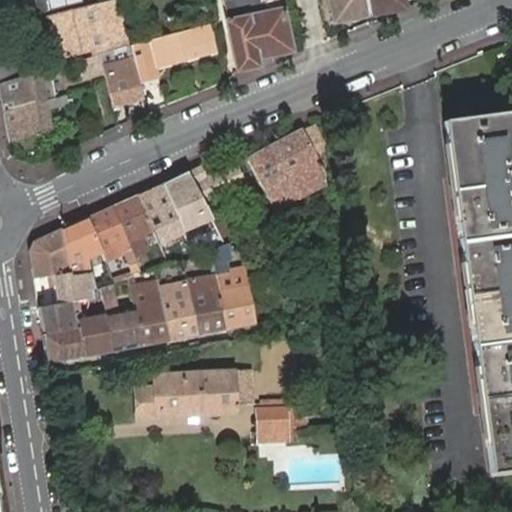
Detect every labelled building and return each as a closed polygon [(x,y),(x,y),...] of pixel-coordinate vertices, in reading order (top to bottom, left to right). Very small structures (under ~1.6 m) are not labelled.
[(29,0),(31,8),(38,7),(40,13),(49,10),(65,6),(83,2),(82,0),(29,0)] [(124,49),(127,48),(115,0),(113,0),(100,3),(45,17),(55,60),(90,51),(92,58),(97,57),(112,52),(121,50),(124,49)] [(263,0),(227,0),(224,1),(238,71),(256,68),(255,60),(291,53),(283,13),(267,16),(263,0)] [(329,0),(334,21),(368,14),(365,0),(329,0)] [(365,0),(368,14),(402,8),(400,0),(365,0)] [(210,50),(201,24),(160,38),(165,65),(210,50)] [(165,65),(160,38),(130,47),(137,84),(156,78),(154,68),(165,65)] [(137,84),(130,47),(127,48),(124,49),(127,60),(115,63),(112,52),(97,57),(104,80),(105,84),(112,108),(141,100),(139,91),(137,84)] [(97,57),(92,58),(81,61),(87,84),(104,80),(97,57)] [(0,66),(0,83),(28,76),(25,61),(0,66)] [(28,76),(0,83),(0,91),(4,112),(44,101),(39,73),(28,76)] [(44,101),(4,112),(10,142),(51,131),(46,111),(70,104),(68,95),(44,101)] [(496,473),(511,470),(511,116),(449,126),(458,186),(449,187),(482,410),(486,410),(496,473)] [(441,128),(449,187),(458,186),(449,126),(441,128)] [(312,131),(303,135),(311,152),(320,152),(320,146),(312,131)] [(302,198),(325,186),(324,176),(323,175),(320,152),(311,152),(303,135),(302,133),(276,146),(247,161),(271,206),(299,192),(302,198)] [(204,182),(199,171),(188,175),(202,207),(243,188),(234,169),(204,182)] [(202,207),(188,175),(163,187),(182,232),(200,224),(203,231),(206,230),(209,237),(214,234),(202,207)] [(183,234),(182,232),(163,187),(136,200),(158,247),(183,234)] [(158,247),(136,200),(113,211),(129,245),(133,253),(136,260),(146,255),(140,240),(149,236),(154,249),(158,247)] [(129,245),(113,211),(86,223),(97,247),(102,258),(106,266),(133,253),(129,245)] [(34,280),(53,278),(68,275),(68,274),(66,262),(97,247),(86,223),(33,247),(30,252),(34,280)] [(231,246),(239,243),(230,229),(214,235),(221,249),(231,246)] [(241,249),(239,243),(231,246),(234,252),(241,249)] [(226,331),(256,326),(246,275),(241,277),(243,288),(228,291),(218,250),(209,253),(216,283),(226,331)] [(69,279),(82,277),(81,271),(68,274),(68,275),(69,279)] [(87,294),(94,292),(91,275),(82,277),(69,279),(68,275),(53,278),(58,307),(88,300),(87,294)] [(197,337),(226,331),(216,283),(208,284),(210,296),(200,298),(196,283),(187,284),(188,288),(197,337)] [(134,312),(141,348),(169,342),(160,293),(160,288),(154,289),(155,294),(142,297),(141,291),(131,293),(132,297),(134,312)] [(169,342),(197,337),(188,288),(160,293),(169,342)] [(75,317),(82,359),(112,354),(105,318),(100,290),(94,292),(99,317),(86,320),(84,316),(75,317)] [(38,311),(42,337),(73,332),(70,318),(69,309),(89,306),(88,300),(58,307),(38,311)] [(105,318),(112,354),(141,348),(134,312),(105,318)] [(42,337),(47,366),(82,359),(75,317),(70,318),(73,332),(42,337)] [(236,411),(234,375),(156,378),(155,391),(136,391),(137,422),(236,418),(236,411)] [(249,375),(234,375),(236,411),(251,409),(249,375)] [(294,427),(308,426),(306,406),(292,407),(294,427)] [(493,479),(511,476),(511,470),(496,473),(486,410),(482,410),(493,479)] [(286,435),(285,413),(255,414),(256,436),(286,435)] [(256,436),(256,447),(286,447),(286,435),(256,436)]
